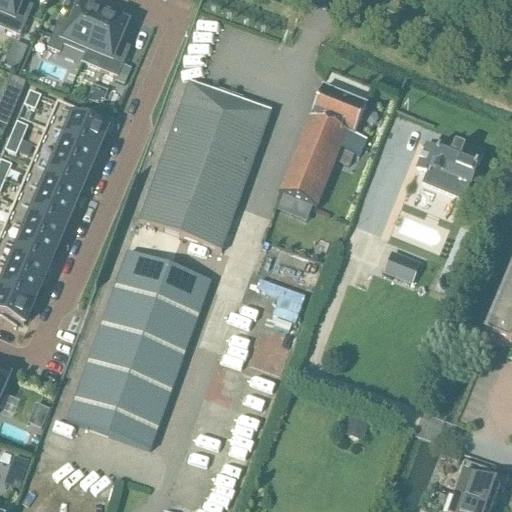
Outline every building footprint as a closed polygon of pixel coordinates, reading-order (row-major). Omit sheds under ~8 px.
[(0,0),(0,31),(19,39),(29,17),(18,13),(23,0),(0,0)] [(56,29),(47,51),(59,56),(62,48),(84,57),(85,58),(102,17),(99,16),(100,14),(82,7),(82,9),(78,7),(67,34),(56,29)] [(84,57),(81,65),(115,80),(114,84),(124,88),(131,72),(122,69),(126,58),(124,57),(115,54),(119,44),(126,28),(123,26),(124,24),(106,17),(105,19),(102,17),(85,58),(84,57)] [(14,45),(9,55),(23,61),(27,50),(14,45)] [(11,79),(6,90),(20,96),(25,85),(11,79)] [(109,93),(93,87),(87,102),(103,108),(109,93)] [(308,122),(278,197),(317,212),(336,165),(341,152),(353,158),(359,160),(365,143),(354,138),(366,108),(322,91),(310,122),(308,122)] [(186,92),(138,226),(221,256),(269,121),(186,92)] [(29,95),(26,102),(37,107),(40,99),(29,95)] [(26,102),(23,109),(34,114),(37,107),(26,102)] [(56,107),(0,239),(0,323),(16,330),(16,329),(15,329),(17,324),(23,327),(105,134),(99,131),(101,127),(102,127),(102,126),(56,107)] [(0,125),(6,128),(11,117),(0,112),(0,125)] [(16,125),(13,133),(24,137),(27,130),(16,125)] [(13,133),(10,140),(21,144),(24,137),(13,133)] [(10,140),(7,147),(18,151),(21,144),(10,140)] [(426,146),(415,171),(425,175),(421,187),(463,205),(469,190),(470,187),(476,187),(478,183),(474,176),(483,156),(464,148),(462,152),(440,143),(437,150),(426,146)] [(7,147),(4,154),(15,159),(18,151),(7,147)] [(341,152),(336,165),(348,170),(353,158),(341,152)] [(0,163),(0,172),(8,176),(11,168),(0,163)] [(383,277),(412,288),(420,268),(392,256),(383,277)] [(127,257),(67,424),(149,453),(209,287),(127,257)] [(511,275),(484,343),(486,344),(510,353),(508,357),(511,358),(511,275)] [(36,405),(28,425),(42,431),(50,411),(36,405)] [(348,419),(342,437),(362,445),(368,427),(348,419)] [(13,458),(3,486),(19,492),(29,464),(13,458)] [(462,479),(455,499),(491,511),(498,493),(501,494),(501,495),(502,495),(507,481),(506,480),(506,481),(463,466),(459,478),(462,479)] [(491,511),(455,499),(450,511),(491,511)]
